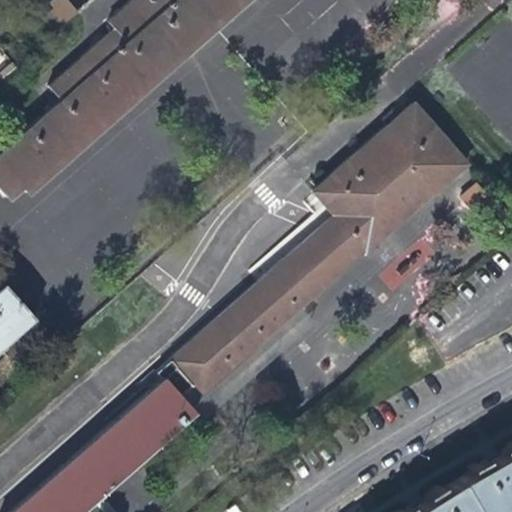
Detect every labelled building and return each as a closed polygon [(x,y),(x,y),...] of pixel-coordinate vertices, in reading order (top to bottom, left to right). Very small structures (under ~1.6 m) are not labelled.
[(23,191),(154,76),(187,46),(239,0),(145,0),(144,0),(132,0),(106,23),(112,30),(46,87),(58,100),(0,151),(0,193),(3,197),(17,185),(23,191)] [(52,34),(75,13),(64,0),(57,0),(38,17),(52,34)] [(196,394),(294,307),(361,248),(363,251),(463,162),(411,103),(310,191),(332,215),(166,360),(172,366),(6,511),(75,511),(190,411),(176,395),(188,384),(196,394)] [(470,210),(488,199),(478,182),(460,193),(470,210)] [(405,249),(379,278),(393,291),(420,263),(405,249)] [(0,353),(28,328),(0,297),(0,353)] [(309,322),(294,307),(196,394),(210,410),(309,322)] [(198,420),(210,410),(196,394),(188,384),(176,395),(190,411),(198,420)] [(511,511),(511,459),(496,468),(456,490),(470,511),(511,511)] [(422,511),(470,511),(456,490),(422,511)]
